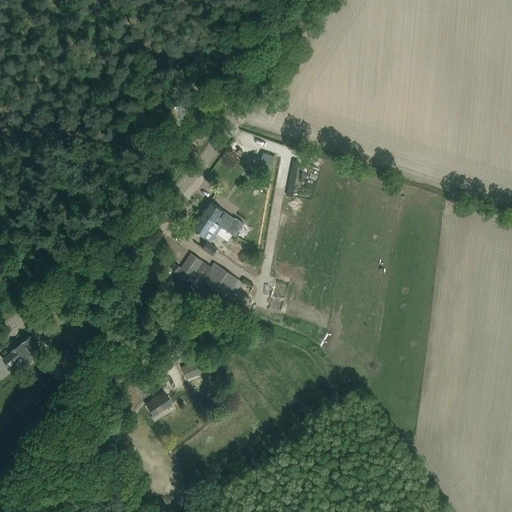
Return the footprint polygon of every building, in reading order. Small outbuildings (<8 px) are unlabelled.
[(267,150),(265,158),(277,162),(280,153),(267,150)] [(253,208),(254,190),(239,189),(239,200),(243,201),(242,208),(253,208)] [(210,201),(202,212),(221,226),(233,234),(236,230),(244,235),(250,225),(245,222),(246,220),(237,213),(230,223),(230,224),(219,217),(224,211),(210,201)] [(191,228),(200,233),(211,241),(221,226),(202,212),(191,228)] [(261,233),(268,225),(257,217),(251,225),(261,233)] [(203,248),(213,255),(217,248),(207,241),(203,248)] [(198,287),(204,278),(231,298),(243,282),(238,279),(215,263),(212,267),(191,253),(178,273),(198,287)] [(175,263),(172,269),(177,273),(181,267),(175,263)] [(157,299),(150,295),(143,306),(150,310),(157,299)] [(23,342),(36,358),(39,355),(36,351),(40,347),(35,341),(38,339),(34,334),(31,336),(31,335),(23,342)] [(26,358),(30,363),(36,358),(23,342),(12,350),(13,351),(3,359),(9,366),(18,358),(21,362),(26,358)] [(177,345),(173,352),(185,358),(189,351),(177,345)] [(67,352),(54,362),(59,369),(72,359),(67,352)] [(182,366),(187,379),(204,373),(199,360),(182,366)] [(139,364),(135,370),(141,375),(146,369),(139,364)] [(8,387),(20,380),(14,371),(3,378),(8,387)] [(148,403),(155,414),(171,404),(164,393),(148,403)]
